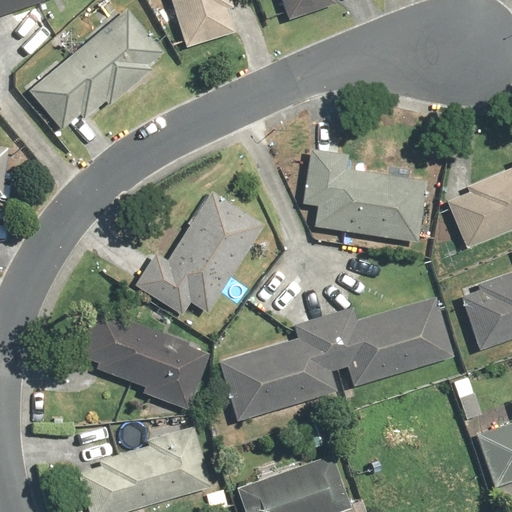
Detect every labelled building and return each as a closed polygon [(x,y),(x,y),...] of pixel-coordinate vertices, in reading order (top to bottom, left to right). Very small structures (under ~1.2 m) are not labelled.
[(0,0),(0,15),(46,0),(0,0)] [(163,0),(180,48),(238,29),(228,0),(163,0)] [(270,0),(279,25),(335,7),(332,0),(270,0)] [(121,9),(23,91),(61,137),(159,55),(121,9)] [(309,232),(414,245),(422,180),(345,171),(347,155),(302,150),(295,206),(312,208),(309,232)] [(511,163),(436,197),(461,252),(511,229),(511,163)] [(150,251),(127,288),(178,318),(186,305),(204,316),(260,224),(206,192),(164,260),(150,251)] [(511,273),(449,295),(470,354),(511,339),(511,273)] [(289,341),(215,363),(233,424),(334,394),(329,374),(343,370),(349,390),(451,359),(433,298),(356,321),(351,306),(285,326),(289,341)] [(93,310),(67,370),(182,418),(208,359),(93,310)] [(467,376),(451,381),(463,417),(479,412),(467,376)] [(511,499),(511,393),(505,396),(511,418),(511,422),(467,436),(489,507),(511,499)] [(65,469),(79,511),(122,511),(205,485),(187,429),(65,469)] [(228,488),(235,511),(366,511),(362,500),(345,505),(329,455),(228,488)]
